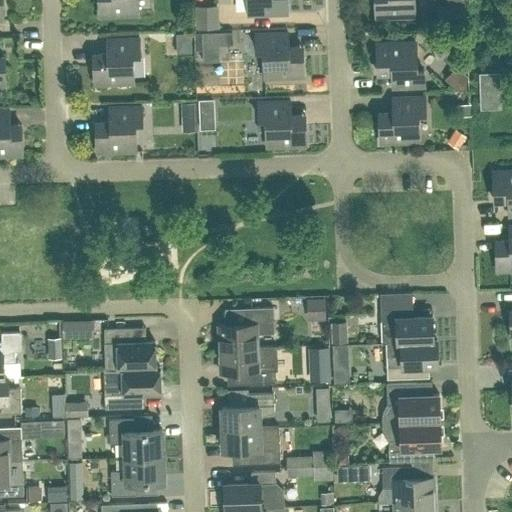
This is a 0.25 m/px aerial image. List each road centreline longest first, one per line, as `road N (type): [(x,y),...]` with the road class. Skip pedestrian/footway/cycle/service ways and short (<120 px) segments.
road 1 (residential): [(0,313),(179,312),(188,327),(195,511)]
road 2 (residential): [(57,172),(341,164)]
road 3 (residential): [(341,164),(452,161),(461,176),(465,281)]
road 4 (residential): [(465,281),(367,283),(343,259),(341,164)]
road 5 (residential): [(57,172),(50,0)]
road 6 (residential): [(341,164),(336,0)]
road 7 (residential): [(465,281),(472,439)]
